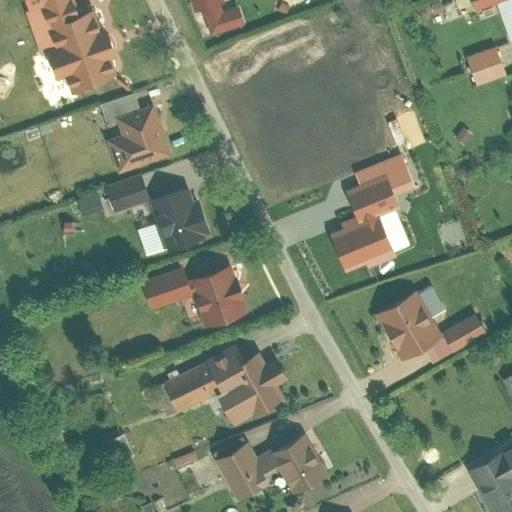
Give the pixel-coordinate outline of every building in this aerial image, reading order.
[(65,88),(123,70),(101,0),(47,0),(38,3),(65,88)] [(499,42),(470,52),(480,82),(509,72),(499,42)] [(136,89),(103,100),(109,117),(119,113),(142,105),(136,89)] [(142,105),(119,113),(125,130),(108,136),(120,170),(173,150),(155,100),(142,105)] [(153,194),(144,169),(108,181),(117,207),(153,194)] [(385,176),(348,191),(359,218),(396,203),(385,176)] [(195,182),(153,196),(170,247),(213,232),(195,182)] [(97,191),(75,196),(79,213),(101,208),(97,191)] [(330,232),(345,266),(365,258),(367,261),(388,252),(372,214),(330,232)] [(237,260),(192,274),(208,323),(253,308),(237,260)] [(195,291),(185,261),(144,275),(154,305),(195,291)] [(435,358),(492,328),(477,300),(438,320),(420,286),(378,308),(404,355),(427,343),(435,358)] [(238,339),(165,380),(181,410),(220,388),(238,421),(288,393),(282,381),(293,375),(273,340),(247,355),(238,339)] [(330,469),(307,427),(261,453),(252,437),(218,456),(239,495),(274,476),(272,471),(283,465),(296,488),(330,469)] [(511,511),(511,440),(469,462),(494,511),(511,511)]
